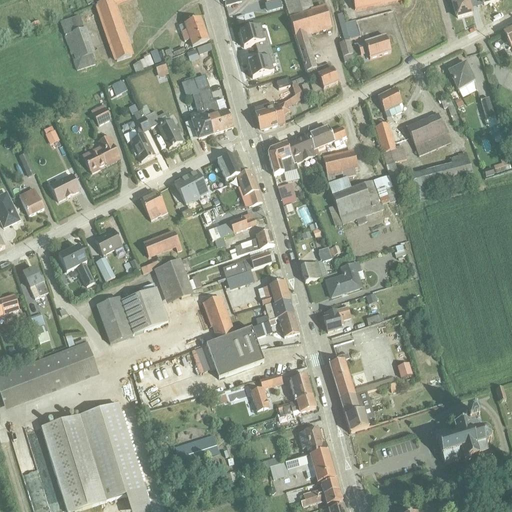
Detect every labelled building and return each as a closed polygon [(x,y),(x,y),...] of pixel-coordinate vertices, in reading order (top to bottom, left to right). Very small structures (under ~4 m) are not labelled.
[(113,0),(97,7),(94,8),(114,65),(134,58),(117,8),(135,0),(113,0)] [(222,0),(223,1),(226,9),(242,4),(241,2),(246,1),(245,0),(255,0),(256,2),(264,0),(267,7),(280,3),(279,0),(222,0)] [(282,0),(296,43),(304,69),(307,78),(308,82),(309,83),(318,79),(323,92),(338,86),(329,66),(317,71),(307,39),(332,31),(324,8),(314,11),(310,0),(282,0)] [(351,0),(355,15),(406,4),(405,0),(351,0)] [(472,0),(475,9),(490,5),(488,0),(472,0)] [(350,43),(345,25),(342,16),(336,18),(344,45),(339,46),(344,66),(355,63),(350,43)] [(80,18),(59,25),(76,74),(96,67),(93,58),(95,58),(86,31),(84,31),(80,18)] [(40,20),(30,24),(33,30),(43,26),(40,20)] [(200,21),(178,29),(184,45),(190,43),(192,51),(209,44),(200,21)] [(345,25),(350,43),(361,40),(357,29),(356,29),(355,23),(345,25)] [(385,38),(357,47),(361,58),(368,56),(370,62),(391,55),(385,38)] [(500,38),(492,43),(498,51),(506,46),(500,38)] [(308,82),(307,78),(292,84),(292,88),(291,88),(287,74),(304,69),(296,43),(257,55),(270,99),(272,98),(274,103),(285,100),(286,103),(280,108),(274,109),(272,109),(278,128),(285,126),(282,118),(290,114),(287,108),(303,99),(297,87),(308,82)] [(210,46),(185,56),(187,61),(211,51),(210,46)] [(172,52),(165,55),(167,62),(185,55),(183,50),(173,54),(172,52)] [(140,65),(132,67),(136,77),(144,74),(143,73),(148,71),(147,70),(154,68),(149,57),(143,59),(144,62),(139,63),(140,65)] [(164,65),(154,69),(159,82),(169,78),(164,65)] [(467,67),(451,75),(463,100),(477,93),(476,85),(467,67)] [(212,137),(197,93),(193,80),(182,83),(183,86),(181,87),(186,100),(192,98),(197,115),(190,117),(192,123),(198,141),(212,137)] [(123,85),(112,89),(116,99),(127,94),(123,85)] [(197,93),(212,137),(233,130),(227,112),(220,114),(216,103),(214,104),(208,89),(197,93)] [(389,177),(391,182),(400,179),(398,171),(397,171),(395,165),(407,161),(403,147),(397,149),(389,125),(394,123),(392,118),(402,113),(403,109),(395,91),(378,99),(387,120),(386,120),(388,124),(375,129),(389,177)] [(445,99),(440,100),(444,111),(448,109),(454,126),(461,123),(457,113),(451,100),(446,102),(445,99)] [(490,99),(480,102),(489,129),(493,128),(494,133),(500,131),(490,99)] [(220,114),(227,112),(223,101),(216,103),(220,114)] [(272,109),(274,109),(273,105),(258,109),(259,114),(255,115),(260,131),(263,133),(278,128),(272,109)] [(103,106),(91,113),(98,128),(111,122),(103,106)] [(141,112),(150,130),(157,127),(169,151),(182,144),(172,122),(171,123),(167,114),(158,119),(155,114),(151,116),(147,107),(140,110),(141,112)] [(150,130),(141,112),(134,116),(138,126),(138,139),(134,131),(123,137),(127,144),(130,143),(141,164),(155,158),(143,135),(151,131),(150,130)] [(419,197),(428,194),(474,182),(466,153),(458,156),(458,157),(450,159),(451,166),(444,167),(438,151),(451,145),(439,116),(407,129),(419,158),(421,157),(426,172),(410,176),(416,198),(419,197)] [(198,141),(192,123),(185,125),(191,144),(198,141)] [(127,133),(134,129),(132,124),(124,127),(127,133)] [(52,128),(44,132),(46,137),(45,137),(50,147),(59,142),(55,132),(54,133),(52,128)] [(308,137),(316,158),(320,156),(318,151),(334,144),(336,149),(344,146),(342,141),(346,139),(342,129),(330,134),(328,129),(308,137)] [(295,143),(286,146),(290,154),(294,166),(296,166),(316,158),(308,137),(295,143)] [(104,167),(119,159),(110,139),(97,145),(99,149),(83,157),(92,176),(100,172),(99,170),(104,167)] [(290,154),(286,146),(270,152),(268,156),(274,178),(284,175),(297,172),(299,171),(296,166),(294,166),(290,154)] [(353,152),(322,159),(328,185),(336,183),(335,179),(342,177),(344,180),(356,177),(355,171),(358,171),(353,152)] [(27,155),(19,159),(28,180),(36,176),(27,155)] [(237,179),(244,176),(235,156),(217,163),(226,183),(237,179)] [(119,159),(104,167),(105,169),(120,162),(119,159)] [(508,163),(494,168),(496,175),(511,171),(508,163)] [(492,170),(484,172),(485,179),(494,176),(492,170)] [(297,172),(284,175),(286,184),(299,181),(297,172)] [(244,176),(237,179),(240,189),(244,199),(249,198),(252,208),(262,204),(258,193),(251,173),(244,176)] [(187,179),(199,201),(209,195),(197,174),(187,179)] [(59,183),(50,188),(58,204),(66,200),(67,201),(72,198),(72,197),(79,194),(71,177),(64,180),(63,180),(59,181),(59,183)] [(373,183),(382,207),(397,203),(391,182),(389,177),(373,183)] [(199,201),(187,179),(175,186),(174,186),(186,207),(193,204),(194,205),(199,202),(199,201)] [(382,207),(373,183),(351,190),(347,179),(328,186),(335,208),(342,226),(343,227),(356,222),(365,219),(384,212),(382,207)] [(292,186),(278,190),(281,202),(283,207),(297,202),(292,186)] [(244,199),(240,189),(238,190),(245,210),(252,208),(249,198),(244,199)] [(34,190),(19,198),(29,218),(44,211),(34,190)] [(0,223),(3,231),(20,223),(6,194),(0,197),(0,223)] [(428,194),(419,197),(420,203),(429,201),(428,194)] [(157,195),(141,203),(151,224),(168,215),(157,195)] [(309,202),(296,208),(305,226),(317,220),(309,202)] [(342,226),(335,208),(328,210),(335,229),(342,226)] [(189,212),(181,215),(184,222),(192,219),(189,212)] [(248,224),(254,222),(252,215),(243,218),(244,219),(244,221),(247,220),(248,224)] [(229,225),(233,236),(234,237),(257,228),(254,222),(248,224),(247,220),(244,221),(244,219),(229,225)] [(365,219),(356,222),(358,227),(367,224),(365,219)] [(233,236),(229,225),(208,233),(213,244),(215,243),(218,250),(226,247),(223,240),(233,236)] [(106,237),(95,243),(103,259),(109,256),(110,257),(123,249),(119,241),(120,241),(119,239),(118,239),(113,230),(104,234),(106,237)] [(320,230),(313,233),(315,240),(323,237),(320,230)] [(174,233),(143,245),(149,261),(176,251),(177,255),(182,253),(174,233)] [(235,251),(229,253),(232,261),(274,248),(270,233),(255,238),(256,241),(240,246),(234,249),(235,251)] [(397,254),(394,255),(396,260),(398,259),(399,262),(404,260),(403,258),(406,257),(405,251),(404,252),(402,246),(395,248),(397,254)] [(329,251),(331,259),(341,255),(338,247),(329,251)] [(79,249),(58,259),(67,275),(77,270),(80,278),(85,290),(95,285),(85,266),(87,265),(79,249)] [(323,264),(324,264),(332,261),(331,259),(329,251),(328,250),(319,253),(319,255),(318,256),(320,263),(322,262),(323,264)] [(226,281),(250,273),(271,266),(268,255),(223,271),(226,281)] [(105,261),(96,265),(106,285),(115,281),(105,261)] [(141,271),(141,270),(137,261),(130,264),(134,274),(141,271)] [(141,270),(141,271),(143,276),(154,272),(160,270),(157,262),(151,264),(152,265),(141,270)] [(318,264),(322,277),(328,275),(324,264),(323,264),(322,262),(320,263),(318,264)] [(160,270),(154,272),(167,307),(193,298),(191,293),(188,282),(181,263),(160,270)] [(322,277),(318,264),(301,270),(305,285),(323,280),(322,277)] [(342,278),(326,284),(331,300),(363,290),(358,275),(361,274),(358,264),(340,270),(342,278)] [(369,265),(363,269),(366,274),(373,270),(369,265)] [(35,271),(23,276),(35,302),(49,296),(40,277),(38,278),(35,271)] [(250,273),(226,281),(230,293),(254,284),(250,273)] [(64,276),(58,279),(62,289),(68,286),(64,276)] [(188,282),(191,293),(202,289),(198,276),(192,279),(193,281),(188,282)] [(274,307),(290,302),(285,284),(262,290),(265,299),(260,301),(263,308),(267,306),(273,304),(274,307)] [(145,295),(121,304),(132,338),(169,325),(157,291),(156,291),(154,286),(143,290),(145,295)] [(374,296),(366,299),(369,307),(377,304),(374,296)] [(0,302),(0,318),(4,317),(19,312),(14,298),(0,302)] [(206,347),(236,336),(222,299),(202,306),(210,329),(192,335),(197,350),(206,347)] [(120,300),(96,308),(110,346),(132,338),(121,304),(120,300)] [(268,324),(275,322),(279,320),(293,315),(290,302),(274,307),(273,304),(267,306),(268,311),(269,311),(271,316),(256,321),(258,329),(269,325),(268,324)] [(326,320),(323,321),(327,335),(342,331),(341,328),(344,327),(343,323),(351,321),(348,309),(325,316),(326,320)] [(293,315),(279,320),(284,340),(299,336),(293,315)] [(41,316),(31,320),(35,330),(45,327),(41,316)] [(382,316),(366,321),(368,327),(384,322),(382,316)] [(252,331),(255,341),(272,335),(269,327),(276,325),(275,322),(268,324),(269,325),(258,329),(252,331)] [(45,327),(35,331),(40,345),(50,342),(45,327)] [(236,336),(206,347),(218,381),(264,364),(255,341),(252,331),(236,336)] [(71,338),(65,340),(69,351),(75,349),(71,338)] [(76,349),(87,345),(85,341),(74,345),(76,349)] [(0,398),(6,414),(99,378),(87,345),(76,349),(0,378),(0,398)] [(9,350),(9,358),(16,358),(17,350),(9,350)] [(389,387),(394,386),(395,385),(393,380),(354,392),(345,362),(349,361),(348,356),(337,359),(337,360),(339,364),(329,367),(329,368),(340,403),(367,394),(389,387)] [(409,365),(397,369),(401,381),(412,377),(409,365)] [(262,391),(251,394),(257,415),(268,412),(267,408),(269,407),(268,404),(266,404),(263,393),(283,387),(280,376),(259,382),(262,391)] [(294,404),(312,398),(306,378),(290,383),(290,385),(289,385),(294,404)] [(503,389),(495,391),(499,404),(507,402),(503,389)] [(367,394),(340,403),(350,435),(369,429),(367,422),(374,420),(367,394)] [(312,398),(294,404),(278,409),(279,414),(283,412),(285,418),(293,415),(293,417),(316,410),(312,398)] [(150,511),(118,406),(41,430),(65,511),(81,511),(126,498),(129,511),(150,511)] [(439,448),(433,449),(435,455),(440,453),(444,466),(463,460),(463,462),(479,458),(478,455),(488,453),(486,445),(490,442),(492,437),(490,433),(485,429),(481,429),(479,423),(478,423),(475,413),(465,416),(466,418),(464,419),(463,419),(462,421),(462,422),(463,424),(453,427),(453,429),(435,434),(439,448)] [(247,428),(250,435),(258,433),(255,425),(247,428)] [(308,459),(328,453),(326,445),(323,445),(318,430),(298,436),(302,452),(305,451),(308,459)] [(214,437),(175,450),(179,462),(198,455),(200,461),(220,455),(214,437)] [(281,467),(270,470),(272,478),(270,478),(271,483),(289,478),(289,477),(305,472),(308,481),(315,478),(317,485),(336,480),(328,453),(308,459),(281,467)] [(490,456),(479,459),(482,471),(493,467),(490,456)] [(270,470),(281,467),(279,459),(259,464),(261,472),(270,470)] [(235,474),(225,476),(227,486),(237,483),(235,474)] [(301,504),(339,493),(336,482),(320,487),(322,492),(299,498),(301,504)] [(339,493),(301,504),(302,510),(325,503),(326,508),(342,503),(339,493)] [(257,496),(250,498),(252,504),(259,502),(257,496)]
